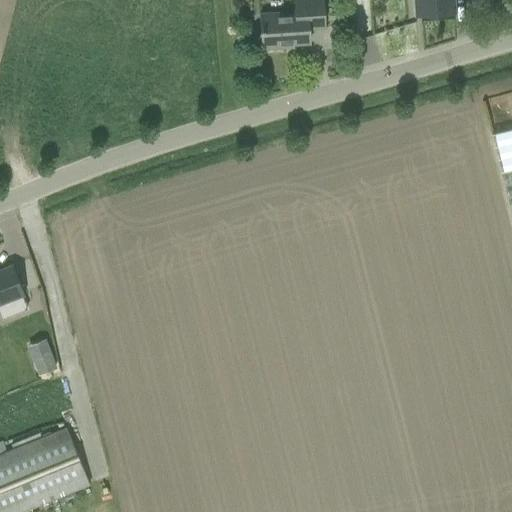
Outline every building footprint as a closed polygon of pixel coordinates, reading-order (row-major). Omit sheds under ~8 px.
[(261,14),(263,48),(286,47),(286,44),(309,43),(308,29),(324,28),(322,0),(309,0),(295,1),(296,12),(261,14)] [(414,0),(416,16),(417,16),(417,10),(453,8),(452,0),(414,0)] [(511,129),(492,134),(511,214),(511,129)] [(0,303),(24,294),(12,264),(0,268),(0,303)] [(51,354),(33,360),(39,375),(57,368),(51,354)] [(67,428),(7,453),(0,438),(0,511),(19,511),(90,484),(67,428)]
